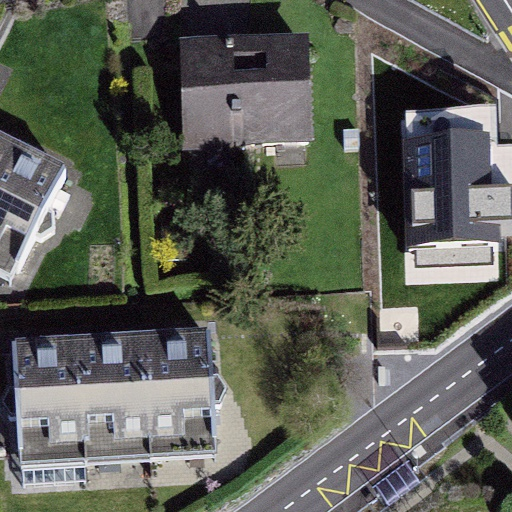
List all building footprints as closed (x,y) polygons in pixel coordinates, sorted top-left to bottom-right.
[(315,28),(182,28),(182,146),(315,146),(315,28)] [(479,94),(393,98),(397,199),(483,195),(479,94)] [(0,121),(0,159),(16,129),(0,121)] [(16,129),(0,159),(0,275),(13,282),(77,161),(16,129)] [(223,461),(213,319),(145,323),(155,466),(223,461)] [(155,466),(145,323),(76,328),(86,471),(155,466)] [(86,471),(76,328),(7,333),(17,475),(86,471)]
